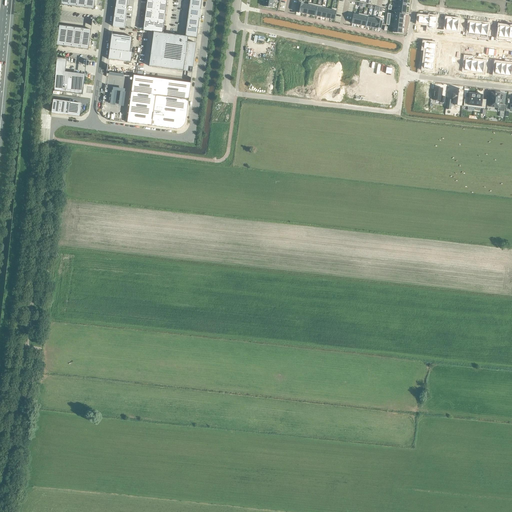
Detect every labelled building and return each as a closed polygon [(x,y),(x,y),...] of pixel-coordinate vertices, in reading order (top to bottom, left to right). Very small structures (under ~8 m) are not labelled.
[(61,0),(61,5),(94,9),(95,0),(61,0)] [(116,0),(113,26),(124,28),(128,0),(116,0)] [(146,0),(142,30),(161,33),(166,0),(146,0)] [(190,0),(185,36),(197,38),(197,37),(198,29),(198,28),(199,19),(200,19),(200,18),(201,10),(201,9),(202,1),(202,0),(190,0)] [(392,33),(401,34),(401,33),(404,14),(397,14),(397,13),(395,13),(392,33)] [(443,26),(442,32),(445,32),(446,30),(451,31),(453,19),(447,19),(446,26),(443,26)] [(453,19),(451,31),(457,31),(456,34),(460,34),(461,28),(458,27),(458,20),(453,19)] [(465,29),(465,35),(468,36),(469,33),(475,34),(476,23),(469,22),(469,29),(465,29)] [(482,24),(481,35),(487,35),(486,38),(490,38),(491,32),(488,32),(488,25),(482,24)] [(59,25),(56,45),(88,50),(89,39),(90,29),(59,25)] [(495,33),(495,39),(498,40),(498,37),(504,38),(505,27),(499,26),(499,33),(495,33)] [(149,66),(188,72),(189,67),(193,67),(196,43),(187,42),(188,37),(154,32),(149,66)] [(112,35),(110,49),(130,52),(132,37),(112,35)] [(424,43),(423,49),(425,49),(435,50),(435,44),(438,45),(438,41),(432,40),(431,44),(424,43)] [(278,55),(277,61),(281,62),(282,55),(288,56),(288,54),(289,46),(283,45),(282,55),(278,55)] [(294,47),(293,55),(299,56),(298,62),(301,63),(302,57),(299,56),(301,46),(294,45),(294,47)] [(302,57),(301,63),(305,64),(306,58),(312,58),(313,49),(314,48),(308,47),(306,57),(302,57)] [(133,53),(110,49),(109,59),(131,63),(133,53)] [(321,59),(321,60),(327,60),(326,67),(330,67),(331,61),(327,60),(329,51),(322,50),(321,59)] [(331,61),(330,67),(333,68),(334,62),(340,63),(340,61),(342,53),(335,52),(334,62),(331,61)] [(346,53),(345,62),(351,63),(350,69),(354,70),(355,64),(351,63),(353,54),(346,53)] [(82,94),(85,75),(65,72),(67,59),(57,57),(54,91),(82,94)] [(462,57),(462,63),(465,64),(464,71),(470,71),(472,60),(466,60),(466,57),(462,57)] [(478,61),(477,72),(483,73),(484,66),(487,66),(488,60),(484,59),(484,62),(478,61)] [(493,60),(492,66),(495,66),(494,74),(500,75),(502,63),(496,63),(496,60),(493,60)] [(246,66),(242,89),(258,91),(258,88),(270,89),(272,75),(260,73),(261,68),(246,66)] [(377,79),(377,83),(383,83),(384,80),(391,81),(392,74),(381,73),(380,79),(377,79)] [(134,75),(127,123),(138,124),(175,129),(176,129),(177,129),(178,129),(179,129),(180,128),(181,127),(182,127),(183,126),(184,125),(185,124),(185,123),(185,122),(185,121),(186,120),(187,107),(188,107),(188,103),(188,101),(190,90),(190,87),(191,83),(137,76),(134,75)] [(299,77),(298,83),(302,83),(301,91),(307,92),(309,80),(302,80),(302,77),(299,77)] [(307,92),(314,93),(315,85),(318,85),(319,79),(315,78),(315,81),(309,80),(307,92)] [(323,83),(323,91),(329,91),(329,95),(334,95),(335,85),(323,83)] [(377,83),(376,86),(379,86),(378,93),(390,94),(391,88),(383,87),(383,83),(377,83)] [(335,85),(334,95),(339,95),(340,93),(346,93),(347,86),(341,85),(335,85)] [(347,86),(346,93),(353,94),(352,97),(357,98),(359,87),(353,87),(347,86)] [(423,87),(419,86),(419,90),(417,90),(417,94),(418,94),(418,99),(430,101),(431,94),(427,94),(428,87),(423,86),(423,87)] [(357,98),(363,98),(363,95),(370,96),(371,89),(359,87),(357,98)] [(435,88),(433,100),(441,101),(441,103),(444,103),(445,97),(442,97),(443,89),(435,88)] [(447,99),(446,109),(451,109),(452,104),(461,105),(463,91),(461,90),(461,89),(457,89),(457,90),(455,90),(454,94),(453,94),(453,98),(454,98),(453,101),(452,101),(452,100),(447,99)] [(464,99),(464,106),(474,107),(476,94),(475,94),(475,93),(470,92),(470,93),(469,93),(469,98),(469,100),(464,99)] [(375,99),(374,102),(381,103),(381,100),(389,100),(390,94),(378,93),(378,99),(375,99)] [(476,94),(474,107),(485,108),(486,102),(482,102),(482,99),(483,95),(482,95),(482,94),(477,93),(477,94),(476,94)] [(491,93),(490,107),(498,108),(498,111),(500,111),(504,112),(505,105),(499,104),(500,94),(491,93)] [(54,100),(52,112),(78,115),(80,104),(54,100)]
